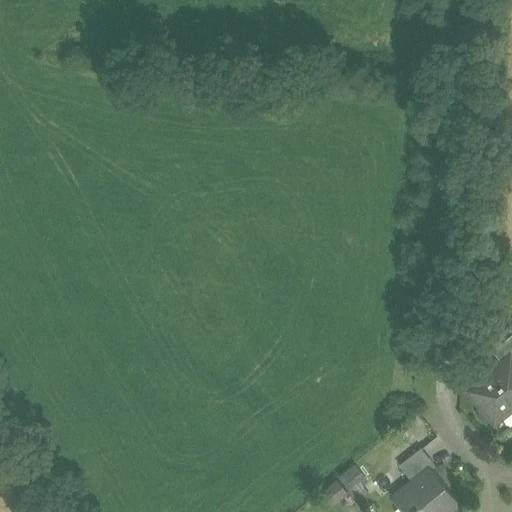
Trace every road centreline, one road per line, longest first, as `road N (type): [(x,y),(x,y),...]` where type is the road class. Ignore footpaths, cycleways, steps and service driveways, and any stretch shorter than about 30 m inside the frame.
road 1 (track): [(439,405),(472,0)]
road 2 (residential): [(508,508),(439,405)]
